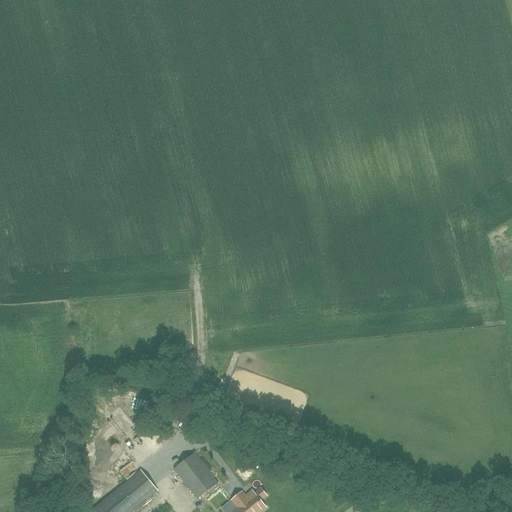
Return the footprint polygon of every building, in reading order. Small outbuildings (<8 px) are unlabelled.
[(171,432),(179,410),(161,403),(161,405),(157,403),(153,413),(157,414),(153,425),(171,432)] [(197,500),(218,484),(195,454),(174,469),(197,500)] [(247,464),(240,467),(248,484),(259,478),(255,471),(251,473),(247,464)] [(132,511),(156,492),(140,471),(92,510),(93,511),(132,511)] [(260,511),(266,508),(260,501),(266,496),(261,489),(255,494),(252,492),(246,497),(242,493),(232,501),(238,508),(232,511),(260,511)]
